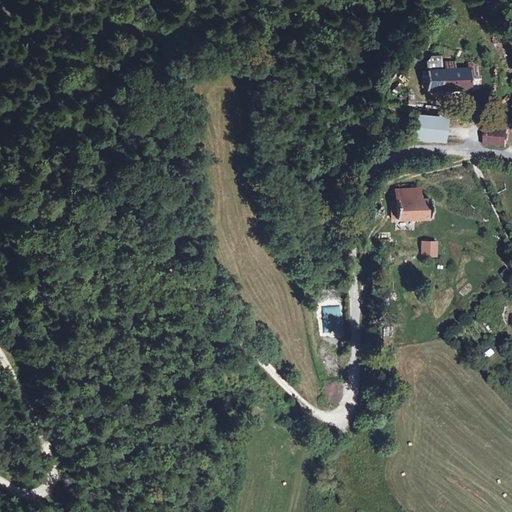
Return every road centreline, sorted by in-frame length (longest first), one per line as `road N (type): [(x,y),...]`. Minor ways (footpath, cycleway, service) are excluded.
road 1 (track): [(355,360),(348,415),(321,417),(151,267),(91,231),(0,212)]
road 2 (unclassified): [(511,160),(433,149),(395,151),(373,166),(355,238),(355,360)]
road 3 (track): [(355,323),(367,302),(376,197),(392,179),(473,157),(483,93)]
road 4 (track): [(0,352),(50,472),(33,495),(0,487)]
